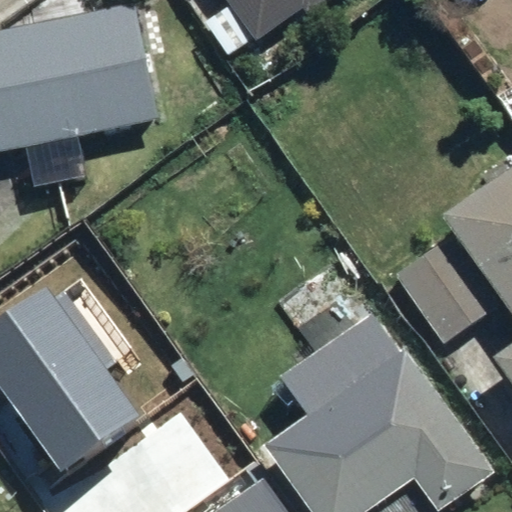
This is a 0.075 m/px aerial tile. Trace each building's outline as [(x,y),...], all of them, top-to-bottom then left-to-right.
[(258,60),(339,0),(219,0),(232,17),(204,38),(229,72),(254,54),(258,60)] [(131,11),(0,42),(0,167),(25,162),(36,205),(90,192),(80,151),(159,132),(131,11)] [(511,176),(441,227),(511,328),(511,362),(496,374),(511,396),(511,176)] [(368,307),(334,261),(276,303),(310,350),(368,307)] [(0,317),(0,388),(60,471),(139,415),(106,369),(116,362),(65,290),(55,297),(46,285),(0,317)] [(467,511),(497,489),(366,318),(277,389),(307,428),(262,463),(268,470),(299,511),(388,511),(408,497),(419,511),(467,511)] [(290,511),(264,475),(213,510),(214,511),(290,511)]
